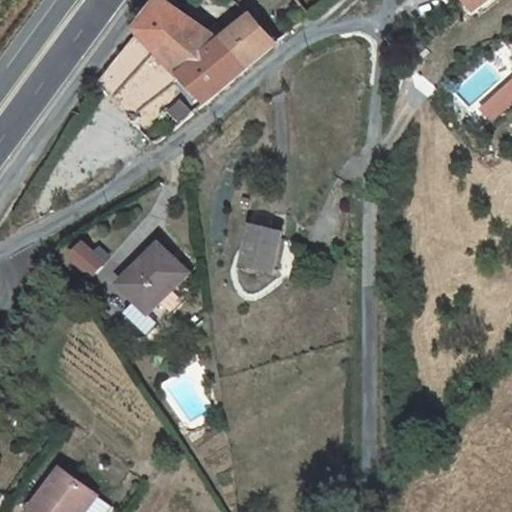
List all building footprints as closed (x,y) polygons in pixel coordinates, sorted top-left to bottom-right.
[(490,0),(464,0),(474,12),(490,0)] [(490,0),(474,12),(480,20),(506,0),(490,0)] [(139,32),(182,79),(184,78),(190,73),(208,93),(214,100),(251,68),(222,41),(164,1),(139,32)] [(211,29),(224,39),(249,17),(238,6),(211,29)] [(249,17),(224,39),(222,41),(251,68),(275,47),(249,17)] [(208,93),(190,73),(178,84),(196,104),(208,93)] [(98,85),(104,91),(110,84),(104,78),(98,85)] [(196,115),(185,101),(173,111),(184,125),(196,115)] [(256,217),(253,228),(267,231),(270,219),(256,217)] [(237,268),(244,270),(245,265),(253,228),(246,227),(237,268)] [(253,228),(245,265),(273,270),(280,235),(267,231),(253,228)] [(149,336),(160,324),(150,313),(189,274),(161,246),(122,285),(137,301),(125,313),(149,336)] [(97,257),(87,249),(76,261),(97,278),(108,266),(112,260),(101,251),(97,257)] [(97,496),(64,471),(34,511),(106,511),(111,506),(97,496)]
